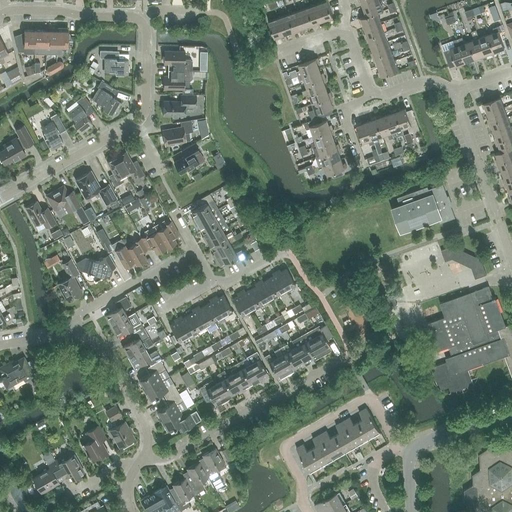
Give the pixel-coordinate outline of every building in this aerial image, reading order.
[(317,4),(323,21),(328,19),(329,21),(334,19),(327,0),(317,4)] [(359,19),(384,10),(381,1),(364,7),(366,12),(363,13),(365,17),(359,19)] [(318,23),(323,21),(317,4),(308,7),(314,26),(319,25),(318,23)] [(310,28),(314,26),(308,7),(298,11),(304,28),(309,26),(310,28)] [(365,28),(382,22),(378,13),(384,11),(384,10),(359,19),(361,24),(363,23),(365,28)] [(299,29),(304,28),(298,11),(288,14),(295,33),(300,32),(299,29)] [(291,35),(295,33),(288,14),(279,18),(285,34),(290,33),(291,35)] [(280,36),(285,34),(279,18),(269,21),(276,40),(280,38),(280,36)] [(366,38),(385,32),(382,22),(365,28),(367,33),(365,34),(366,38)] [(489,35),(496,54),(500,52),(499,50),(505,48),(499,31),(501,31),(500,26),(493,28),(494,33),(489,35)] [(57,54),(57,31),(57,27),(46,27),(46,30),(46,48),(52,48),(53,54),(57,54)] [(35,54),(36,30),(24,30),(24,32),(14,36),(18,50),(18,51),(24,52),(23,53),(35,54)] [(46,48),(46,30),(36,30),(35,54),(39,54),(40,48),(46,48)] [(485,55),(479,38),(476,30),(471,32),(474,40),(470,42),(477,60),(481,59),(480,57),(485,55)] [(57,31),(57,54),(62,54),(62,48),(68,48),(68,31),(57,31)] [(372,47),(389,41),(385,32),(366,38),(368,43),(370,42),(372,47)] [(491,55),(496,54),(489,35),(479,38),(485,55),(491,53),(491,55)] [(0,38),(0,60),(2,64),(5,62),(3,56),(9,53),(3,43),(0,38)] [(477,60),(470,42),(464,43),(462,38),(458,39),(466,62),(471,60),(472,62),(477,60)] [(461,64),(466,62),(458,39),(453,41),(455,47),(444,51),(450,68),(456,65),(457,67),(462,66),(461,64)] [(373,58),(392,51),(389,41),(372,47),(374,52),(372,53),(373,58)] [(129,74),(129,60),(116,59),(116,58),(113,57),(113,51),(100,51),(100,58),(105,58),(105,71),(116,71),(116,74),(129,74)] [(187,70),(192,70),(192,62),(190,59),(185,59),(185,51),(165,51),(165,64),(168,64),(168,70),(171,70),(187,70)] [(379,66),(396,60),(392,51),(373,58),(375,62),(377,61),(379,66)] [(298,76),(320,69),(318,63),(320,63),(318,58),(299,65),(301,70),(296,72),(297,74),(298,76)] [(396,60),(379,66),(381,72),(378,72),(380,77),(399,70),(396,60)] [(53,64),(57,71),(62,68),(63,66),(63,64),(62,62),(60,61),(58,61),(53,64)] [(31,64),(24,67),(27,74),(23,76),(26,82),(44,75),(41,69),(40,69),(38,63),(32,66),(31,64)] [(51,74),(57,71),(53,64),(47,67),(46,69),(46,71),(47,74),(49,75),(51,74)] [(306,84),(325,77),(323,73),(321,74),(320,69),(298,76),(299,81),(304,79),(306,84)] [(187,70),(171,70),(168,70),(168,76),(164,76),(164,89),(184,89),(184,81),(189,81),(192,79),(192,70),(187,70)] [(17,71),(9,75),(12,83),(21,79),(17,71)] [(0,79),(1,87),(11,85),(9,76),(0,77),(0,79)] [(304,96),(310,94),(326,88),(325,83),(327,82),(325,77),(306,84),(308,89),(302,91),(304,96)] [(92,99),(96,101),(105,106),(103,108),(115,115),(122,103),(111,96),(112,95),(109,93),(112,87),(102,81),(98,87),(99,88),(92,99)] [(313,103),(332,97),(330,92),(328,93),(326,88),(310,94),(313,103)] [(196,108),(196,95),(182,94),(181,101),(164,101),(164,116),(185,116),(185,107),(196,108)] [(82,133),(93,124),(85,115),(87,114),(84,110),(90,106),(82,97),(77,101),(80,105),(69,113),(76,121),(74,123),(82,133)] [(312,120),(321,117),(329,114),(327,109),(333,107),(331,102),(334,101),(332,97),(313,103),(315,109),(309,111),(312,120)] [(488,113),(505,107),(501,97),(482,104),(484,109),(486,108),(488,113)] [(489,124),(508,117),(505,107),(488,113),(490,118),(488,119),(489,124)] [(395,110),(402,129),(407,127),(410,133),(420,130),(412,109),(407,111),(406,108),(400,110),(400,108),(395,110)] [(404,134),(402,129),(395,110),(391,111),(392,114),(386,115),(394,137),(404,134)] [(51,149),(63,142),(57,132),(59,131),(57,127),(63,124),(57,113),(51,117),(53,121),(42,128),(47,137),(45,138),(51,149)] [(394,137),(386,115),(381,117),(381,115),(376,117),(383,136),(388,134),(390,139),(394,137)] [(314,136),(333,129),(331,125),(329,126),(327,120),(323,122),(321,117),(312,120),(304,123),(305,128),(311,127),(314,136)] [(378,137),(383,136),(376,117),(372,118),(372,120),(367,122),(375,143),(379,142),(378,137)] [(495,133),(511,126),(508,117),(489,124),(491,128),(493,127),(495,133)] [(184,133),(193,132),(191,120),(180,122),(181,127),(164,130),(166,146),(175,144),(175,143),(185,141),(184,133)] [(375,143),(367,122),(362,124),(361,122),(357,124),(363,143),(369,141),(370,145),(375,143)] [(25,147),(34,143),(24,125),(16,130),(20,137),(17,138),(16,138),(4,145),(5,148),(0,150),(0,154),(5,163),(12,159),(14,162),(21,158),(20,156),(25,153),(22,148),(25,146),(25,147)] [(496,143),(511,137),(511,127),(511,126),(495,133),(497,138),(495,138),(496,143)] [(199,129),(201,136),(209,134),(207,127),(199,129)] [(312,147),(313,147),(334,140),(333,134),(335,134),(333,129),(314,136),(316,141),(311,143),(312,147)] [(511,147),(511,137),(496,143),(498,147),(500,146),(501,151),(502,152),(511,147)] [(44,140),(38,143),(42,150),(47,147),(44,140)] [(317,157),(340,148),(338,144),(336,145),(334,140),(313,147),(317,157)] [(204,160),(195,143),(182,151),(185,156),(174,162),(181,174),(204,160)] [(511,158),(511,147),(502,152),(501,151),(496,153),(498,159),(496,160),(497,164),(511,158)] [(320,166),(325,165),(341,159),(339,154),(342,153),(340,148),(317,157),(316,157),(320,166)] [(381,160),(379,154),(378,155),(376,149),(373,150),(375,156),(367,158),(370,164),(381,160)] [(117,156),(127,174),(132,171),(135,176),(138,174),(140,177),(145,174),(137,160),(132,163),(125,152),(117,156)] [(121,177),(127,174),(117,156),(108,161),(114,173),(109,176),(115,187),(124,182),(121,177)] [(400,157),(391,160),(393,166),(402,163),(400,157)] [(503,173),(511,169),(511,158),(497,164),(499,168),(501,168),(503,173)] [(341,159),(325,165),(328,175),(332,173),(334,178),(342,175),(341,170),(347,168),(345,163),(343,164),(341,159)] [(504,183),(511,180),(511,169),(503,173),(505,178),(503,179),(504,183)] [(106,204),(117,198),(109,184),(101,189),(91,171),(75,179),(86,198),(99,191),(106,204)] [(429,189),(428,187),(397,198),(400,206),(392,208),(401,232),(439,218),(440,223),(455,218),(443,184),(429,189)] [(55,210),(59,217),(66,213),(62,206),(64,205),(68,212),(72,210),(81,205),(75,194),(73,190),(68,193),(64,186),(47,195),(55,210)] [(195,222),(218,209),(215,204),(216,204),(210,194),(197,201),(200,207),(192,212),(195,217),(193,219),(195,222)] [(37,201),(26,207),(35,225),(39,231),(45,228),(50,225),(56,222),(50,210),(48,207),(42,210),(37,201)] [(91,206),(85,209),(89,219),(96,216),(91,206)] [(75,209),(82,222),(87,219),(80,207),(75,209)] [(202,230),(223,218),(221,214),(218,209),(195,222),(197,226),(199,225),(202,230)] [(95,225),(107,221),(106,215),(93,220),(95,225)] [(205,240),(222,230),(228,227),(223,218),(202,230),(205,235),(203,236),(205,240)] [(154,226),(158,231),(167,248),(177,242),(174,237),(179,234),(172,220),(166,224),(164,220),(154,226)] [(167,248),(158,231),(154,226),(144,231),(146,235),(141,238),(148,249),(153,246),(157,253),(167,248)] [(50,233),(53,239),(62,234),(59,228),(50,233)] [(101,228),(97,230),(102,240),(106,238),(101,228)] [(212,248),(233,236),(231,232),(225,235),(222,230),(205,240),(207,244),(209,243),(212,248)] [(63,239),(68,248),(74,244),(70,236),(63,239)] [(215,258),(232,248),(230,243),(235,240),(233,236),(212,248),(215,253),(213,254),(215,258)] [(109,252),(114,249),(107,238),(102,241),(109,252)] [(142,252),(148,249),(141,238),(136,241),(137,243),(127,248),(134,261),(136,265),(146,259),(142,252)] [(127,248),(125,245),(115,250),(124,267),(134,261),(127,248)] [(453,246),(441,250),(445,262),(453,259),(471,268),(475,279),(487,275),(481,259),(453,246)] [(232,248),(215,258),(217,262),(219,260),(222,266),(232,260),(233,263),(245,256),(241,250),(235,253),(232,248)] [(44,261),(47,268),(61,261),(57,254),(44,261)] [(112,269),(116,267),(109,255),(98,261),(85,258),(75,263),(79,270),(90,273),(92,274),(92,275),(95,282),(102,278),(102,277),(110,279),(112,269)] [(68,301),(83,293),(73,276),(79,273),(71,259),(63,264),(70,277),(58,284),(68,301)] [(276,272),(286,289),(295,284),(287,269),(281,272),(280,270),(276,272)] [(277,294),(286,289),(276,272),(273,274),(274,276),(268,279),(277,294)] [(269,299),(277,294),(268,279),(263,282),(262,280),(258,282),(269,299)] [(260,304),(269,299),(258,282),(255,284),(256,286),(251,289),(260,304)] [(445,317),(427,323),(437,351),(449,347),(452,356),(446,358),(447,362),(432,367),(438,384),(440,384),(442,389),(449,386),(451,392),(474,384),(468,368),(504,355),(504,356),(505,356),(511,375),(511,323),(506,326),(496,297),(493,298),(489,286),(471,293),(471,292),(440,303),(445,317)] [(251,309),(260,304),(251,289),(246,292),(244,290),(241,292),(251,309)] [(242,315),(251,309),(241,292),(237,294),(238,296),(233,299),(242,315)] [(385,307),(397,303),(392,292),(381,296),(385,307)] [(213,298),(223,316),(229,313),(230,315),(234,313),(224,295),(218,298),(217,296),(213,298)] [(111,326),(127,316),(123,310),(131,306),(126,296),(115,303),(118,308),(105,316),(111,326)] [(215,321),(223,316),(213,298),(210,300),(211,302),(206,305),(215,321)] [(287,308),(294,304),(290,298),(283,301),(287,308)] [(206,326),(215,321),(206,305),(200,308),(199,306),(196,308),(206,326)] [(306,315),(307,317),(308,318),(316,313),(319,312),(317,309),(315,305),(312,307),(311,307),(304,311),(304,312),(306,315)] [(197,331),(206,326),(196,308),(192,310),(193,312),(188,315),(197,331)] [(1,312),(0,312),(0,324),(10,319),(8,315),(4,317),(1,312)] [(127,316),(111,326),(117,336),(130,329),(133,334),(143,328),(138,319),(134,312),(127,316)] [(188,336),(197,331),(188,315),(183,318),(182,316),(178,318),(188,336)] [(16,318),(18,326),(24,324),(23,317),(16,318)] [(179,341),(188,336),(178,318),(174,320),(175,322),(170,325),(179,341)] [(312,337),(323,355),(327,352),(325,350),(330,347),(326,340),(332,336),(326,325),(320,328),(319,325),(309,330),(312,337)] [(128,357),(144,348),(152,344),(148,337),(143,328),(133,334),(136,340),(123,347),(128,357)] [(323,355),(312,337),(309,330),(300,336),(304,342),(313,358),(318,355),(319,357),(323,355)] [(111,343),(113,348),(121,345),(118,340),(111,343)] [(243,351),(240,347),(238,341),(231,345),(237,355),(243,351)] [(307,360),(313,358),(304,342),(295,347),(305,365),(309,363),(307,360)] [(305,365),(295,347),(290,349),(287,344),(283,346),(286,352),(295,368),(300,365),(301,367),(305,365)] [(295,368),(286,352),(283,346),(279,348),(282,354),(277,357),(287,375),(291,373),(290,370),(295,368)] [(150,366),(160,360),(161,359),(155,350),(148,354),(144,348),(128,357),(134,367),(146,360),(149,366),(150,366)] [(287,375),(277,357),(272,360),(269,354),(264,357),(268,363),(278,380),(287,375)] [(7,385),(8,385),(9,386),(10,385),(24,378),(26,380),(34,375),(24,358),(16,362),(17,362),(11,365),(9,362),(0,367),(0,376),(1,379),(2,378),(6,384),(7,385)] [(250,363),(260,382),(264,380),(262,378),(268,374),(259,358),(250,363)] [(143,390),(162,379),(168,375),(160,360),(150,366),(149,366),(148,367),(151,372),(138,379),(140,384),(142,383),(144,387),(142,388),(143,390)] [(260,382),(250,363),(245,366),(242,360),(238,363),(241,368),(250,384),(255,382),(256,384),(260,382)] [(250,384),(241,368),(238,363),(234,365),(237,370),(232,373),(242,392),(246,390),(244,388),(250,384)] [(242,392),(232,373),(227,376),(224,370),(220,372),(223,378),(232,395),(237,392),(239,394),(242,392)] [(187,371),(180,374),(184,385),(192,382),(187,371)] [(232,395),(223,378),(220,372),(216,374),(220,380),(214,383),(224,402),(228,399),(227,398),(232,395)] [(166,398),(177,391),(169,377),(163,381),(162,379),(143,390),(144,392),(146,391),(148,395),(147,395),(150,400),(163,392),(166,398)] [(224,402),(214,383),(212,379),(203,385),(204,386),(198,388),(206,403),(211,400),(214,405),(219,402),(220,404),(224,402)] [(161,421),(180,410),(186,406),(177,391),(166,398),(169,404),(156,411),(158,415),(159,414),(162,418),(160,419),(161,421)] [(115,405),(105,411),(111,421),(114,419),(117,424),(109,429),(119,447),(134,437),(131,432),(130,433),(126,427),(128,427),(124,421),(123,421),(119,415),(121,414),(115,405)] [(358,421),(367,436),(379,429),(366,406),(359,411),(363,418),(358,421)] [(180,410),(161,421),(162,423),(164,422),(166,426),(165,427),(167,431),(180,423),(183,429),(199,421),(196,415),(192,417),(190,413),(183,417),(180,413),(181,412),(180,410)] [(367,436),(358,421),(353,423),(349,416),(342,420),(355,443),(367,436)] [(344,449),(355,443),(342,420),(335,424),(339,431),(335,434),(344,449)] [(102,457),(108,453),(101,440),(106,437),(99,425),(86,432),(90,440),(83,444),(88,452),(87,453),(89,456),(92,460),(100,455),(102,457)] [(344,449),(335,434),(330,437),(326,430),(319,434),(332,456),(344,449)] [(321,463),(332,456),(319,434),(312,438),(316,445),(312,448),(321,463)] [(321,463),(312,448),(308,450),(303,443),(296,447),(309,470),(321,463)] [(511,511),(511,447),(504,452),(496,452),(488,448),(480,454),(481,470),(473,475),(473,484),(464,490),(465,503),(475,507),(475,511),(511,511)] [(209,476),(208,476),(215,489),(224,484),(217,471),(225,466),(215,448),(203,455),(203,457),(199,459),(200,461),(209,476)] [(227,449),(222,452),(227,461),(232,458),(227,449)] [(65,477),(55,460),(49,451),(42,455),(48,465),(50,468),(33,478),(42,493),(51,488),(50,486),(65,477)] [(55,460),(65,477),(70,474),(72,478),(84,472),(74,454),(68,458),(66,454),(55,460)] [(208,476),(209,476),(200,461),(187,468),(189,470),(183,473),(185,478),(186,477),(194,492),(194,494),(204,488),(200,481),(208,476)] [(311,482),(314,479),(303,461),(300,464),(311,482)] [(194,492),(186,477),(185,478),(173,484),(175,487),(170,489),(169,490),(175,500),(181,510),(189,505),(185,497),(194,492)] [(169,490),(170,489),(167,485),(154,492),(155,493),(150,496),(149,495),(141,499),(148,511),(176,511),(181,510),(175,500),(169,490)] [(326,511),(328,511),(343,504),(336,492),(314,505),(317,511),(318,511),(325,508),(326,511)] [(106,511),(102,505),(101,505),(98,500),(76,511),(106,511)]
